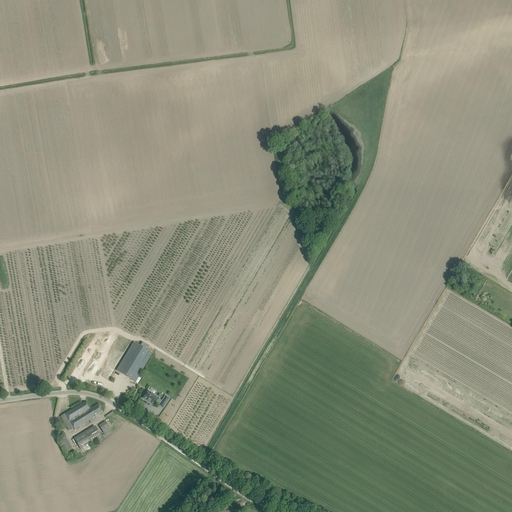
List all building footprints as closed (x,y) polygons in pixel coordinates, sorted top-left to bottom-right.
[(134,342),(117,370),(135,381),(152,353),(134,342)] [(147,393),(146,392),(143,396),(144,396),(143,398),(154,406),(156,403),(159,405),(159,406),(163,409),(170,399),(165,396),(162,401),(159,399),(159,398),(148,391),(147,393)] [(92,418),(103,412),(98,405),(90,410),(85,402),(65,414),(60,417),(69,431),(74,429),(89,421),(90,423),(94,420),(92,418)] [(111,431),(105,422),(99,425),(105,435),(111,431)] [(101,437),(95,426),(74,439),(81,450),(101,437)] [(60,440),(65,452),(72,449),(66,437),(60,440)] [(110,437),(100,443),(109,457),(119,451),(110,437)]
